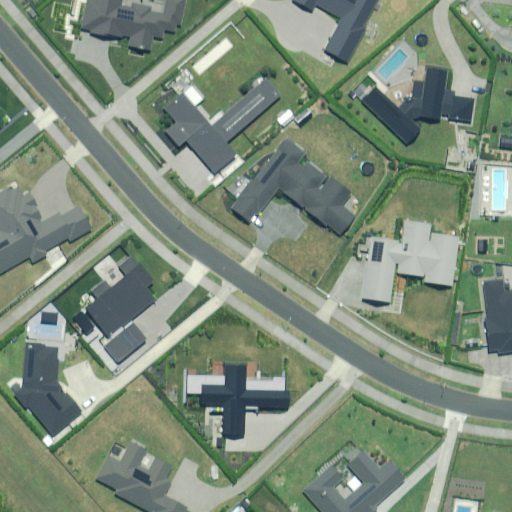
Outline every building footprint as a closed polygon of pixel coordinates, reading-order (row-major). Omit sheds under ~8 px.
[(121,0),(90,0),(91,0),(88,0),(86,0),(81,29),(91,31),(91,34),(120,40),(120,37),(129,39),(128,46),(149,50),(152,37),(161,39),(163,30),(174,32),(176,24),(179,25),(184,0),(165,0),(162,16),(149,13),(150,8),(132,4),(131,9),(120,7),(121,0)] [(324,49),(346,62),(365,28),(361,25),(374,0),(292,0),(292,1),(311,11),(315,4),(341,18),(324,49)] [(420,130),(410,120),(419,117),(438,120),(439,114),(448,115),(448,118),(470,122),(473,100),(453,97),(454,92),(444,91),(447,72),(426,69),(424,83),(414,82),(411,99),(406,99),(397,108),(375,87),(361,102),(406,145),(420,130)] [(182,94),(163,109),(176,124),(164,133),(176,147),(185,140),(214,174),(234,156),(224,143),(279,97),(264,79),(209,126),(182,94)] [(286,139),(230,209),(249,224),(278,187),(284,192),(283,194),(324,227),(326,225),(338,235),(352,217),(339,206),(349,194),(329,178),(327,180),(306,163),(301,170),(295,165),(304,154),(286,139)] [(0,272),(28,257),(31,263),(45,255),(43,251),(66,239),(68,242),(88,231),(75,208),(59,217),(58,214),(38,224),(36,221),(39,220),(33,209),(34,208),(27,194),(22,196),(18,188),(9,193),(7,189),(0,192),(0,272)] [(370,238),(361,299),(387,303),(391,274),(424,278),(424,283),(451,287),(457,239),(429,235),(430,228),(403,224),(401,242),(370,238)] [(84,311),(107,338),(152,301),(142,290),(150,284),(129,259),(117,268),(124,277),(108,290),(102,282),(90,293),(96,301),(84,311)] [(500,280),(483,282),(487,321),(482,322),(486,352),(497,350),(498,354),(511,352),(511,291),(502,293),(500,280)] [(130,324),(102,346),(116,363),(144,341),(130,324)] [(24,345),(20,385),(22,388),(13,395),(23,409),(27,406),(52,436),(80,414),(56,384),(58,361),(56,361),(56,349),(43,349),(43,347),(24,345)] [(222,379),(187,378),(186,395),(199,395),(199,405),(222,406),(221,437),(243,438),(244,408),(287,410),(288,381),(272,380),(272,383),(244,383),(244,367),(222,366),(222,379)] [(107,457),(95,480),(115,490),(112,494),(145,511),(183,511),(185,510),(163,498),(171,484),(164,480),(169,469),(153,461),(147,472),(137,467),(145,453),(128,444),(118,463),(107,457)] [(329,467),(301,491),(319,511),(368,511),(403,481),(386,463),(378,470),(363,453),(347,467),(362,484),(343,502),(331,489),(341,480),(329,467)]
